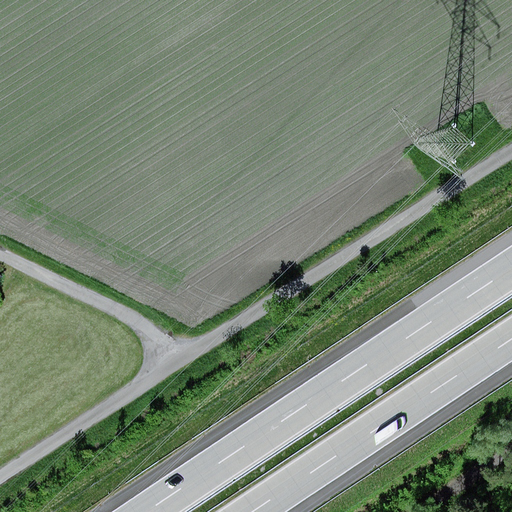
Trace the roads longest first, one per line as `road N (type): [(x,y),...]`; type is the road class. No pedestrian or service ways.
road 1 (track): [(511,151),(0,478)]
road 2 (motorway): [(511,270),(152,511)]
road 3 (motorway): [(253,511),(511,338)]
road 4 (track): [(0,243),(157,315),(179,359)]
